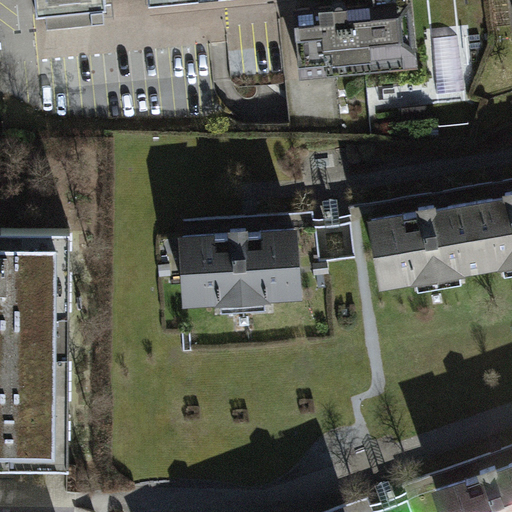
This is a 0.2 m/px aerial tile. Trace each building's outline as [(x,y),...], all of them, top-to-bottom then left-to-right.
[(122,0),(54,0),(57,23),(123,19),(122,0)] [(302,0),(300,0),(306,80),(437,69),(430,0),(302,0)] [(9,50),(0,49),(0,103),(9,103),(9,50)] [(511,267),(511,196),(489,200),(501,269),(511,267)] [(501,269),(489,200),(388,216),(399,287),(501,269)] [(314,226),(193,236),(199,304),(320,293),(314,226)] [(60,228),(0,228),(0,466),(58,466),(60,228)] [(511,511),(511,464),(448,487),(456,511),(511,511)] [(378,511),(412,511),(410,502),(378,511)]
